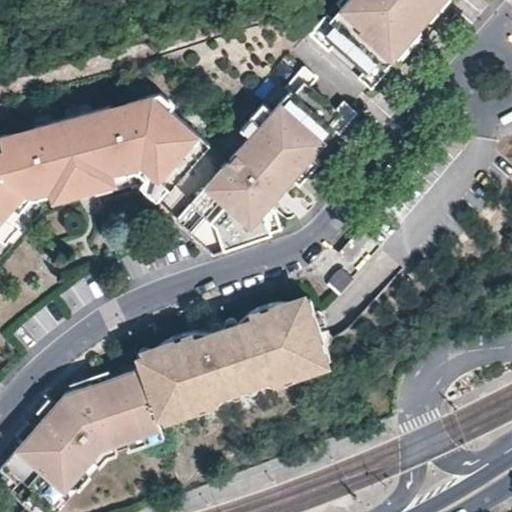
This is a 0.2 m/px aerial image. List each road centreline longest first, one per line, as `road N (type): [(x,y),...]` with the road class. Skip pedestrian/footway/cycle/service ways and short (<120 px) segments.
road 1 (residential): [(0,417),(34,378),(114,315),(319,233),(452,85)]
road 2 (residential): [(511,344),(467,352),(431,374),(421,397),(422,442)]
